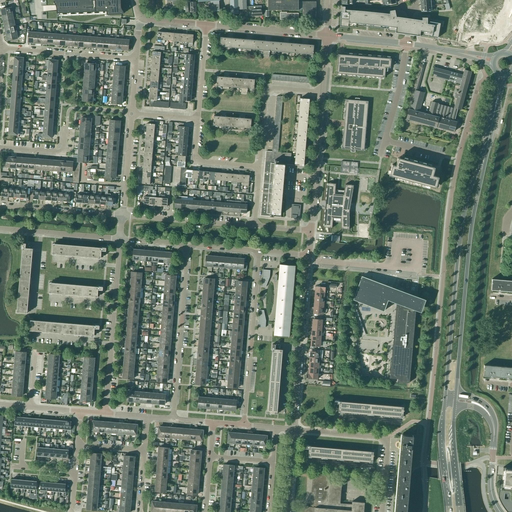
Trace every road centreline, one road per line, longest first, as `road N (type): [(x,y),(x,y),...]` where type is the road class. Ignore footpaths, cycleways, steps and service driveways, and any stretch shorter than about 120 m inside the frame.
road 1 (secondary): [(485,152),(458,250),(444,399)]
road 2 (secondary): [(455,395),(485,152)]
road 3 (residential): [(104,413),(120,239)]
road 4 (residential): [(294,429),(308,255)]
road 5 (residential): [(244,424),(259,251)]
road 6 (residential): [(173,416),(188,245)]
road 7 (residential): [(381,511),(385,438),(294,429)]
road 8 (unclassified): [(310,230),(322,92)]
road 9 (residential): [(136,59),(0,48)]
road 10 (residential): [(259,166),(265,91),(322,92)]
road 11 (residential): [(254,223),(122,215)]
road 12 (residential): [(122,215),(0,205)]
road 13 (tertiary): [(327,35),(206,24)]
road 14 (unclassified): [(120,239),(0,228)]
